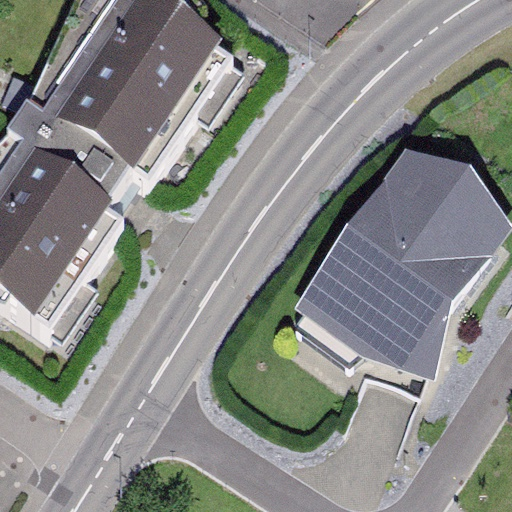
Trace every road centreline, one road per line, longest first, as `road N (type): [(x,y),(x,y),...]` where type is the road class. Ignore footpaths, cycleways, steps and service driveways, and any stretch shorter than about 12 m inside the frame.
road 1 (tertiary): [(482,0),(368,90),(296,173),(144,405)]
road 2 (residential): [(144,405),(307,511)]
road 3 (residential): [(418,511),(511,372)]
